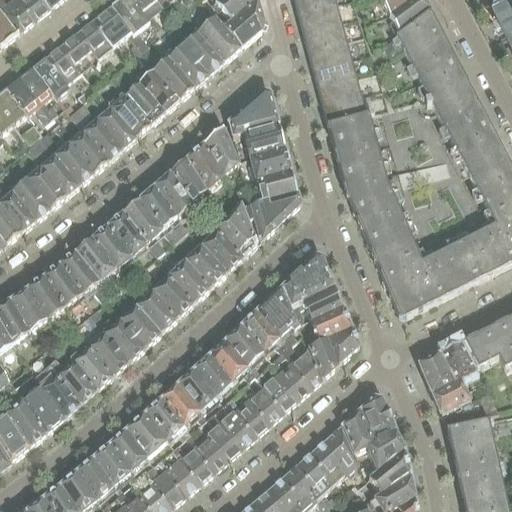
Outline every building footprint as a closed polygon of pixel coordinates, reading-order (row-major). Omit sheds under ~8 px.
[(0,14),(20,39),(36,26),(15,0),(0,12),(0,14)] [(15,0),(36,26),(52,13),(41,0),(15,0)] [(41,0),(52,13),(67,2),(64,0),(41,0)] [(127,0),(126,0),(111,12),(131,39),(133,41),(138,48),(132,52),(138,60),(160,43),(155,37),(127,0)] [(151,0),(127,0),(155,37),(162,31),(153,20),(162,14),(151,0)] [(176,0),(151,0),(162,14),(164,12),(171,22),(177,17),(170,8),(178,2),(176,0)] [(176,0),(178,2),(181,5),(184,3),(191,12),(198,7),(192,0),(176,0)] [(224,0),(216,7),(229,23),(232,25),(236,22),(256,4),(254,0),(224,0)] [(334,6),(332,0),(291,0),(296,17),(334,6)] [(390,19),(415,0),(381,0),(380,1),(390,19)] [(397,32),(395,42),(429,16),(420,0),(415,0),(390,19),(397,32)] [(511,24),(501,3),(485,11),(511,65),(511,24)] [(264,30),(256,4),(236,22),(255,42),(261,37),(264,30)] [(301,36),(339,25),(334,6),(296,17),(301,36)] [(92,27),(113,53),(131,39),(111,12),(92,27)] [(195,40),(198,42),(223,70),(241,55),(217,28),(213,24),(210,27),(198,13),(192,19),(204,32),(195,40)] [(20,39),(0,14),(0,52),(1,54),(20,39)] [(427,103),(469,91),(433,23),(431,23),(428,18),(429,17),(429,16),(395,42),(397,46),(386,53),(392,63),(403,58),(427,103)] [(255,42),(236,22),(232,25),(229,23),(223,28),(220,26),(217,28),(241,55),(255,42)] [(306,55),(344,44),(339,25),(301,36),(306,55)] [(92,27),(76,40),(97,66),(99,65),(113,53),(92,27)] [(167,35),(175,43),(182,36),(174,28),(167,35)] [(160,43),(166,50),(175,43),(167,35),(159,42),(160,43)] [(99,65),(97,66),(76,40),(61,51),(82,78),(83,79),(83,78),(93,90),(109,76),(99,65)] [(223,70),(198,42),(183,55),(208,83),(223,70)] [(312,74),(350,63),(344,44),(306,55),(312,74)] [(508,59),(501,46),(492,51),(498,64),(508,59)] [(46,64),(69,92),(72,90),(70,87),(82,78),(61,51),(46,64)] [(139,59),(145,66),(154,59),(149,52),(139,59)] [(183,55),(169,67),(194,95),(208,83),(183,55)] [(317,92),(355,82),(350,63),(312,74),(317,92)] [(32,75),(53,102),(57,107),(70,97),(68,93),(69,92),(46,64),(45,64),(45,65),(32,75)] [(169,67),(154,80),(179,108),(194,95),(169,67)] [(150,133),(165,120),(140,92),(124,73),(110,86),(125,104),(150,133)] [(32,75),(19,85),(51,126),(60,119),(53,111),(50,113),(45,108),(53,102),(32,75)] [(179,108),(154,80),(140,92),(165,120),(179,108)] [(322,111),(360,101),(355,82),(317,92),(322,111)] [(51,126),(19,85),(6,95),(26,121),(27,122),(36,115),(40,119),(38,120),(46,130),(51,126)] [(390,100),(396,97),(393,90),(387,92),(390,100)] [(469,91),(427,103),(455,156),(497,145),(469,91)] [(6,95),(0,99),(0,113),(14,131),(26,121),(6,95)] [(105,121),(97,128),(122,157),(136,145),(111,116),(96,97),(90,102),(105,121)] [(264,98),(248,112),(254,138),(278,131),(270,100),(264,98)] [(82,108),(86,105),(82,99),(78,103),(82,108)] [(327,130),(365,120),(360,101),(322,111),(327,130)] [(150,133),(125,104),(111,116),(136,145),(150,133)] [(108,169),(122,157),(97,128),(88,136),(82,129),(91,121),(84,112),(70,125),(83,140),(108,169)] [(231,144),(245,141),(254,138),(248,112),(228,129),(231,144)] [(21,140),(14,131),(0,113),(0,141),(8,135),(17,146),(14,148),(18,152),(12,156),(16,162),(30,151),(21,140)] [(338,170),(378,159),(368,120),(365,120),(327,130),(338,170)] [(33,130),(21,140),(30,151),(41,141),(33,131),(33,130)] [(71,150),(69,152),(94,181),(108,169),(83,140),(76,145),(63,130),(58,134),(71,150)] [(278,131),(254,138),(245,141),(251,164),(284,155),(278,131)] [(202,152),(221,184),(240,168),(222,134),(202,152)] [(49,139),(40,147),(80,193),(94,181),(69,152),(63,156),(49,139)] [(455,156),(483,210),(511,202),(511,173),(497,145),(455,156)] [(41,176),(65,205),(80,193),(40,147),(29,156),(43,173),(41,176)] [(184,167),(204,197),(221,184),(202,152),(184,167)] [(284,155),(251,164),(257,186),(291,177),(284,155)] [(338,170),(339,175),(346,201),(350,210),(389,194),(386,187),(378,159),(338,170)] [(13,171),(18,177),(25,171),(20,164),(13,171)] [(400,190),(415,187),(414,183),(450,177),(448,165),(421,169),(421,173),(398,177),(400,190)] [(168,180),(190,209),(204,197),(184,167),(168,180)] [(18,177),(13,171),(5,177),(10,184),(18,177)] [(65,205),(41,176),(27,187),(51,216),(65,205)] [(291,177),(257,186),(264,210),(297,200),(291,177)] [(152,194),(175,223),(191,210),(190,209),(168,180),(152,194)] [(51,216),(27,187),(13,199),(36,228),(51,216)] [(187,237),(175,223),(152,194),(137,207),(160,237),(173,250),(187,237)] [(366,249),(405,232),(389,194),(350,210),(366,249)] [(36,228),(13,199),(0,209),(0,214),(20,240),(36,228)] [(297,200),(264,210),(250,213),(260,249),(300,211),(297,200)] [(511,202),(483,210),(494,231),(511,263),(511,202)] [(121,220),(145,249),(146,248),(158,263),(166,256),(155,242),(160,237),(137,207),(121,220)] [(220,238),(218,240),(242,266),(257,251),(243,208),(215,233),(220,238)] [(0,214),(0,243),(6,251),(20,240),(0,214)] [(106,233),(129,261),(145,249),(121,220),(106,233)] [(511,269),(511,263),(494,231),(459,249),(477,287),(511,269)] [(422,270),(421,268),(405,232),(366,249),(383,286),(381,287),(381,288),(422,270)] [(90,246),(113,274),(129,261),(106,233),(90,246)] [(242,266),(218,240),(201,254),(225,281),(242,266)] [(90,246),(74,259),(97,286),(103,281),(116,298),(125,290),(113,274),(90,246)] [(459,249),(421,268),(422,270),(439,307),(477,287),(459,249)] [(225,281),(201,254),(185,269),(209,296),(225,281)] [(110,303),(97,286),(74,259),(58,271),(80,299),(90,291),(103,308),(110,303)] [(321,264),(315,262),(296,280),(305,305),(333,293),(321,264)] [(209,296),(185,269),(169,283),(193,311),(209,296)] [(385,292),(387,297),(398,321),(398,322),(399,323),(400,324),(402,324),(403,324),(404,324),(405,324),(439,307),(422,270),(381,288),(383,293),(385,292)] [(43,283),(63,312),(80,299),(58,271),(43,283)] [(177,326),(193,311),(169,283),(159,292),(146,277),(139,284),(152,298),(177,326)] [(280,296),(287,313),(305,305),(296,280),(280,296)] [(26,295),(46,326),(63,312),(43,283),(26,295)] [(312,324),(342,312),(333,293),(305,305),(312,324)] [(9,305),(29,338),(46,326),(26,295),(9,305)] [(256,318),(279,344),(295,330),(287,313),(280,296),(256,318)] [(177,326),(152,298),(135,313),(160,342),(177,326)] [(0,310),(0,330),(12,351),(29,338),(9,305),(0,310)] [(312,324),(321,347),(327,345),(351,335),(342,312),(312,324)] [(160,342),(135,313),(120,327),(144,356),(160,342)] [(96,316),(89,321),(93,327),(100,322),(96,316)] [(256,318),(240,333),(263,359),(272,350),(279,359),(287,352),(279,344),(256,318)] [(82,327),(85,331),(92,326),(88,322),(82,327)] [(511,322),(484,337),(460,349),(476,378),(478,377),(477,374),(498,364),(503,375),(511,370),(511,322)] [(128,370),(144,356),(120,327),(104,340),(128,370)] [(0,359),(4,357),(12,351),(0,330),(0,359)] [(260,376),(252,368),(263,359),(240,333),(224,348),(254,382),(260,376)] [(327,345),(338,372),(359,353),(351,335),(327,345)] [(128,370),(104,340),(88,354),(112,385),(128,370)] [(321,387),(338,372),(327,345),(321,347),(322,349),(307,356),(321,387)] [(208,362),(230,388),(241,379),(248,387),(254,382),(224,348),(208,362)] [(67,362),(55,349),(50,354),(62,367),(67,362)] [(460,386),(476,378),(460,349),(439,359),(454,388),(460,386)] [(282,360),(290,370),(310,397),(321,387),(307,356),(299,362),(291,353),(282,360)] [(73,368),(75,372),(97,398),(112,385),(88,354),(73,368)] [(431,399),(454,388),(439,359),(418,370),(431,399)] [(191,378),(214,403),(230,388),(208,362),(191,378)] [(97,398),(75,372),(73,368),(64,375),(56,365),(48,371),(80,412),(97,398)] [(267,372),(276,382),(296,409),(310,397),(290,370),(283,376),(274,366),(267,372)] [(48,371),(32,383),(64,426),(80,412),(48,371)] [(460,386),(454,388),(431,399),(445,431),(477,424),(497,419),(489,399),(478,377),(476,378),(460,386)] [(175,392),(197,417),(204,412),(214,403),(191,378),(175,392)] [(255,385),(262,394),(282,421),(296,409),(276,382),(268,389),(261,380),(255,385)] [(26,387),(34,397),(21,406),(45,442),(64,426),(32,383),(32,384),(31,382),(26,387)] [(240,396),(248,406),(269,432),(282,421),(262,394),(255,400),(247,390),(240,396)] [(160,406),(181,431),(197,417),(175,392),(160,406)] [(373,446),(395,436),(387,416),(386,416),(381,405),(374,403),(360,416),(373,446)] [(269,432),(248,406),(239,414),(231,404),(227,408),(255,444),(269,432)] [(21,406),(3,419),(29,455),(45,442),(21,406)] [(143,421),(165,445),(181,431),(160,406),(143,421)] [(231,421),(220,430),(241,456),(255,444),(227,408),(223,412),(231,421)] [(354,460),(365,455),(375,451),(373,446),(360,416),(340,434),(354,460)] [(0,455),(9,470),(29,455),(3,419),(0,421),(0,455)] [(123,438),(144,463),(165,445),(143,421),(123,438)] [(207,426),(214,435),(206,442),(227,468),(241,456),(220,430),(213,421),(207,426)] [(456,476),(497,467),(488,426),(446,435),(456,476)] [(327,445),(344,483),(358,471),(354,460),(340,434),(327,445)] [(395,436),(373,446),(375,451),(365,455),(375,478),(404,456),(395,436)] [(107,452),(128,477),(132,473),(144,463),(123,438),(107,452)] [(186,446),(193,454),(213,480),(227,468),(206,442),(199,448),(192,440),(186,446)] [(331,495),(334,502),(338,511),(345,505),(336,490),(344,483),(327,445),(313,457),(331,495)] [(91,465),(111,490),(128,477),(107,452),(91,465)] [(199,491),(213,480),(193,454),(185,461),(177,452),(171,457),(179,466),(199,491)] [(0,476),(9,470),(0,455),(0,476)] [(404,456),(375,478),(367,484),(379,500),(410,481),(404,457),(404,456)] [(313,457),(299,469),(317,507),(316,507),(319,511),(337,511),(338,511),(334,502),(329,507),(325,500),(331,495),(313,457)] [(75,479),(93,504),(111,490),(91,465),(75,479)] [(199,491),(179,466),(164,477),(186,503),(199,491)] [(463,511),(492,511),(506,509),(497,467),(456,476),(463,511)] [(144,480),(151,488),(169,511),(174,511),(186,503),(164,477),(158,469),(144,480)] [(299,469),(285,481),(299,511),(311,511),(316,507),(317,507),(299,469)] [(58,493),(72,511),(81,511),(93,504),(75,479),(58,493)] [(299,511),(285,481),(271,494),(280,511),(299,511)] [(400,511),(415,505),(410,481),(379,500),(372,504),(377,511),(400,511)] [(169,511),(151,488),(143,494),(137,487),(130,492),(136,500),(145,511),(169,511)] [(44,511),(72,511),(58,493),(40,506),(44,511)] [(280,511),(271,494),(252,510),(253,511),(280,511)] [(116,504),(122,511),(145,511),(136,500),(128,506),(122,499),(116,504)]
